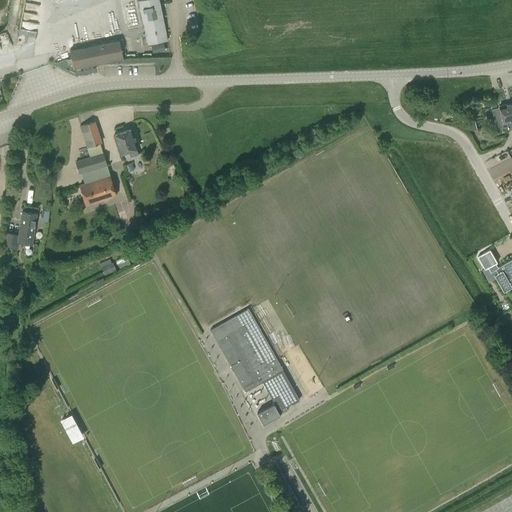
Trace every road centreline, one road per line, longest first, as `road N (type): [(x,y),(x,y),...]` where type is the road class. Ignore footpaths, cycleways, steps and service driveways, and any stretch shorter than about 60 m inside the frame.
road 1 (tertiary): [(0,115),(113,83),(393,75)]
road 2 (unclassified): [(511,225),(464,139),(400,116),(393,75)]
